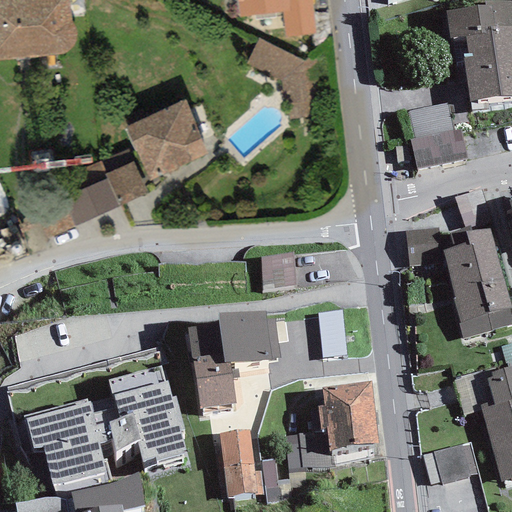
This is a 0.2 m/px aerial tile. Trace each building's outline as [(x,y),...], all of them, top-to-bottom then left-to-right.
[(68,0),(0,0),(0,60),(56,55),(59,54),(65,52),(67,51),(71,48),(73,45),(76,40),(76,34),(75,30),(73,26),(71,22),(68,0)] [(236,0),(238,16),(281,11),(290,10),(288,0),(236,0)] [(311,0),(288,0),(290,10),(281,11),(284,38),(315,35),(311,0)] [(485,5),(446,11),(450,39),(465,37),(468,53),(463,53),(469,102),(511,96),(511,3),(511,1),(485,0),(485,5)] [(303,60),(259,39),(246,62),(281,81),(283,103),(286,104),(288,119),(319,114),(316,99),(320,99),(313,51),(303,60)] [(207,154),(183,102),(124,128),(148,181),(207,154)] [(448,110),(408,119),(413,143),(453,134),(448,110)] [(461,138),(410,149),(416,175),(467,164),(461,138)] [(147,195),(127,149),(29,190),(49,237),(147,195)] [(468,245),(443,251),(455,298),(453,298),(460,323),(458,323),(462,338),(511,324),(511,322),(508,309),(511,308),(511,307),(490,226),(465,233),(468,245)] [(438,228),(404,231),(408,266),(442,262),(438,228)] [(293,254),(260,257),(262,287),(296,284),(293,254)] [(218,323),(188,327),(198,408),(234,404),(229,365),(280,358),(275,318),(266,319),(264,310),(217,316),(218,323)] [(322,323),(325,366),(349,364),(346,321),(322,323)] [(46,335),(18,339),(22,364),(50,360),(46,335)] [(161,367),(108,380),(111,395),(114,395),(117,407),(93,413),(90,402),(87,403),(86,398),(23,416),(31,449),(42,447),(52,485),(55,494),(111,481),(107,459),(103,460),(98,442),(113,439),(116,452),(137,440),(142,466),(186,453),(186,450),(180,431),(184,430),(175,397),(172,397),(167,380),(165,381),(161,367)] [(511,367),(491,373),(492,377),(486,379),(493,401),(479,405),(501,482),(511,479),(511,367)] [(371,382),(321,388),(324,406),(318,406),(320,429),(325,428),(326,432),(328,450),(377,444),(371,382)] [(249,431),(219,435),(226,499),(263,495),(261,471),(254,472),(249,431)] [(328,450),(326,432),(286,436),(290,473),(330,469),(328,450)] [(426,462),(433,493),(481,482),(474,451),(426,462)] [(266,469),(268,503),(281,503),(279,469),(266,469)] [(114,482),(70,493),(73,511),(122,511),(122,510),(144,505),(139,470),(114,482)] [(47,498),(14,504),(16,511),(68,511),(66,501),(57,498),(47,498)]
